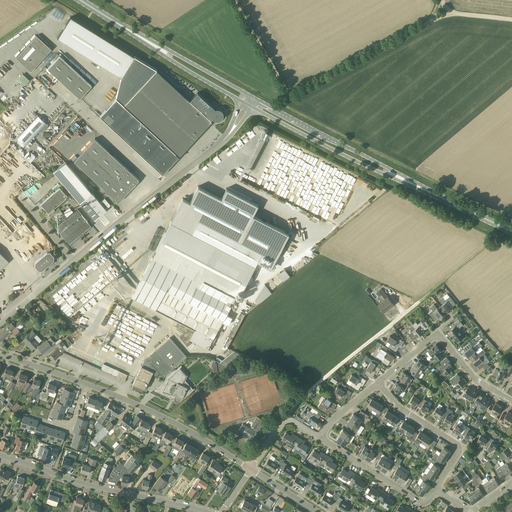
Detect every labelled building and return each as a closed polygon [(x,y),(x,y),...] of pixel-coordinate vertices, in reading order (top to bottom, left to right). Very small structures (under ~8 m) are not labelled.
[(57,38),(121,78),(134,57),(70,17),(57,38)] [(51,49),(36,35),(16,58),(31,71),(51,49)] [(59,56),(47,69),(58,78),(70,65),(59,56)] [(70,65),(58,78),(69,88),(81,76),(70,65)] [(212,121),(210,120),(212,118),(213,119),(214,120),(215,120),(216,121),(217,121),(218,121),(219,120),(220,120),(221,119),(222,118),(222,117),(223,116),(223,115),(223,114),(223,113),(222,112),(222,111),(221,111),(221,110),(220,110),(219,109),(218,109),(217,109),(216,109),(215,109),(197,93),(189,101),(156,70),(152,74),(124,105),(116,98),(115,98),(116,99),(100,116),(162,174),(183,152),(212,121)] [(29,80),(22,74),(17,79),(24,86),(29,80)] [(79,98),(91,85),(81,76),(69,88),(79,98)] [(46,123),(38,116),(17,138),(26,145),(46,123)] [(139,180),(106,149),(95,139),(84,150),(129,191),(139,180)] [(74,161),(118,202),(129,191),(84,150),(74,161)] [(66,162),(39,181),(41,184),(56,174),(80,202),(94,220),(106,210),(91,193),(66,162)] [(358,176),(355,182),(374,191),(376,185),(358,176)] [(132,296),(156,309),(181,322),(178,328),(184,331),(183,334),(179,337),(187,346),(191,342),(190,341),(190,340),(208,349),(218,330),(226,315),(235,296),(238,298),(246,283),(250,276),(255,265),(257,261),(270,268),(288,233),(252,215),(258,205),(226,188),(221,198),(198,186),(190,202),(182,198),(171,222),(145,270),(132,296)] [(59,188),(40,204),(45,209),(48,214),(67,197),(59,188)] [(106,208),(111,205),(106,198),(102,201),(106,208)] [(72,241),(91,226),(77,209),(55,227),(63,236),(66,234),(72,241)] [(0,268),(8,261),(0,251),(0,268)] [(54,256),(50,252),(47,252),(35,261),(35,265),(38,270),(42,270),(48,265),(48,266),(49,266),(48,265),(50,264),(50,263),(54,260),(54,256)] [(284,269),(278,274),(283,281),(289,275),(284,269)] [(271,292),(264,284),(256,297),(260,302),(271,292)] [(381,289),(376,293),(383,301),(378,305),(384,312),(394,304),(388,297),(381,289)] [(449,296),(445,299),(443,297),(439,300),(443,304),(440,307),(446,313),(448,311),(449,311),(452,308),(451,307),(456,304),(450,296),(449,296)] [(446,313),(440,307),(438,309),(434,304),(430,307),(432,309),(428,313),(429,314),(435,321),(439,317),(440,318),(443,315),(446,313)] [(463,325),(458,318),(453,322),(456,326),(448,331),(452,336),(453,336),(458,341),(464,336),(458,328),(463,325)] [(21,323),(19,320),(13,325),(11,322),(4,328),(9,333),(15,327),(16,328),(21,323)] [(430,326),(426,321),(423,323),(419,326),(416,322),(413,325),(420,334),(424,331),(423,330),(426,328),(427,328),(430,326)] [(413,325),(409,328),(411,330),(407,333),(409,334),(406,337),(411,342),(413,339),(415,337),(416,336),(417,337),(420,334),(413,325)] [(17,327),(16,328),(12,331),(17,336),(22,332),(17,327)] [(4,328),(0,332),(0,341),(9,333),(4,328)] [(33,336),(36,334),(33,330),(29,333),(21,341),(24,345),(26,343),(32,349),(34,346),(35,347),(39,343),(33,336)] [(397,337),(395,339),(390,336),(387,340),(391,342),(388,346),(396,351),(400,344),(401,345),(404,341),(397,337)] [(187,356),(172,337),(156,351),(155,350),(146,358),(147,359),(144,361),(142,366),(141,366),(133,384),(133,388),(141,392),(144,390),(148,382),(152,374),(155,376),(159,372),(163,377),(187,356)] [(51,346),(47,340),(38,347),(43,353),(51,346)] [(52,360),(65,350),(62,346),(64,344),(61,341),(57,345),(59,348),(58,349),(57,348),(48,356),(52,360)] [(470,360),(471,359),(471,360),(477,354),(475,351),(479,348),(476,344),(473,346),(470,342),(463,348),(466,352),(465,353),(468,357),(467,358),(470,360)] [(439,351),(441,350),(436,344),(428,350),(433,356),(437,360),(443,356),(439,351)] [(394,356),(387,352),(381,349),(381,348),(376,356),(382,360),(382,361),(388,365),(391,360),(392,360),(394,356)] [(487,357),(484,353),(485,352),(483,349),(477,354),(471,360),(473,362),(472,362),(475,366),(476,365),(480,369),(483,367),(487,363),(484,359),(487,357)] [(450,365),(451,365),(449,362),(450,362),(447,357),(440,363),(443,366),(442,367),(444,370),(443,371),(447,374),(451,371),(451,370),(453,368),(450,365)] [(226,366),(216,360),(215,362),(215,363),(214,364),(214,365),(214,366),(214,367),(214,368),(214,369),(215,369),(215,370),(216,371),(216,372),(217,373),(226,366)] [(376,371),(378,372),(380,368),(375,365),(375,364),(371,361),(366,368),(364,367),(361,371),(372,378),(376,371)] [(426,365),(418,361),(416,364),(415,363),(410,371),(418,376),(426,365)] [(127,375),(103,364),(101,369),(125,380),(127,375)] [(511,365),(509,364),(506,370),(501,368),(500,371),(496,369),(494,375),(503,379),(504,376),(507,378),(510,372),(511,373),(511,365)] [(186,375),(179,368),(181,366),(166,378),(168,378),(162,392),(173,395),(173,393),(175,394),(174,396),(174,397),(174,398),(174,399),(174,400),(175,401),(176,401),(176,402),(177,402),(178,402),(179,402),(179,401),(180,401),(181,400),(182,397),(183,398),(194,388),(193,390),(181,384),(186,375)] [(13,370),(6,368),(4,374),(2,379),(6,380),(6,379),(10,380),(11,376),(13,370)] [(411,377),(403,372),(399,377),(402,379),(400,382),(408,386),(411,381),(409,380),(411,377)] [(23,389),(24,389),(27,383),(25,382),(27,376),(20,373),(18,380),(16,384),(16,386),(23,389)] [(347,382),(358,390),(362,383),(364,384),(366,380),(359,375),(357,378),(356,377),(352,374),(347,382)] [(460,376),(460,377),(457,374),(450,379),(458,389),(467,382),(463,378),(463,379),(460,376)] [(41,380),(34,378),(32,385),(35,386),(31,392),(35,396),(41,389),(38,387),(41,380)] [(15,383),(11,381),(6,388),(10,391),(15,383)] [(402,395),(408,386),(400,382),(398,384),(396,382),(392,388),(402,395)] [(56,386),(49,383),(46,390),(47,390),(46,392),(42,391),(39,399),(46,401),(50,391),(54,392),(56,386)] [(352,392),(345,388),(343,390),(337,386),(335,390),(338,393),(336,397),(343,402),(348,395),(349,396),(352,392)] [(478,391),(474,389),(473,390),(468,387),(463,396),(472,401),(478,391)] [(74,392),(64,388),(62,396),(72,399),(74,392)] [(490,401),(484,397),(484,396),(480,393),(473,403),(480,408),(481,406),(485,408),(490,401)] [(423,398),(418,395),(417,397),(413,395),(409,403),(414,407),(416,404),(418,406),(423,398)] [(62,396),(59,403),(66,405),(69,406),(72,399),(62,396)] [(93,406),(95,400),(89,397),(86,404),(93,406)] [(337,404),(331,401),(332,400),(327,398),(326,400),(322,397),(316,406),(329,414),(333,408),(334,408),(337,404)] [(377,402),(372,398),(369,402),(367,401),(363,407),(365,409),(368,405),(373,409),(377,402)] [(428,401),(423,398),(418,406),(421,407),(419,410),(425,414),(430,406),(427,404),(428,401)] [(102,402),(95,400),(93,406),(99,409),(102,402)] [(16,402),(11,408),(15,412),(18,409),(21,406),(16,402)] [(66,405),(59,403),(57,402),(54,409),(64,412),(66,405)] [(108,415),(109,416),(113,408),(115,406),(110,402),(104,412),(96,421),(95,424),(101,428),(105,421),(108,415)] [(383,411),(384,409),(382,408),(383,406),(377,402),(373,409),(377,411),(375,414),(375,415),(378,416),(379,417),(383,411)] [(502,407),(496,403),(494,405),(491,403),(486,410),(496,416),(502,407)] [(120,409),(115,406),(109,416),(108,415),(105,421),(107,422),(110,418),(111,419),(112,417),(114,419),(120,409)] [(442,418),(447,410),(441,407),(440,409),(437,407),(432,415),(438,418),(439,416),(442,418)] [(54,409),(51,416),(61,419),(64,412),(54,409)] [(300,416),(304,418),(308,420),(307,421),(315,426),(317,422),(315,420),(316,419),(318,420),(322,414),(319,412),(317,414),(314,412),(313,413),(309,410),(306,413),(303,411),(300,416)] [(387,410),(385,413),(383,411),(379,417),(378,420),(382,423),(384,420),(385,421),(386,419),(388,421),(393,414),(387,410)] [(443,422),(448,425),(455,415),(452,413),(447,410),(442,418),(444,419),(443,422)] [(511,416),(510,415),(511,413),(508,411),(505,416),(502,414),(498,421),(503,424),(504,422),(509,425),(511,419),(511,416)] [(365,420),(367,417),(361,413),(359,417),(353,414),(350,418),(359,424),(363,418),(365,420)] [(141,418),(137,415),(132,421),(124,414),(119,421),(131,431),(136,425),(137,423),(141,418)] [(394,430),(399,422),(397,420),(398,418),(393,414),(388,421),(394,424),(391,429),(393,431),(394,430)] [(31,418),(24,416),(20,426),(28,428),(31,418)] [(75,424),(86,428),(88,420),(78,417),(75,424)] [(264,422),(261,420),(262,420),(257,417),(251,426),(250,428),(243,424),(239,430),(249,437),(247,440),(249,441),(249,442),(252,443),(255,437),(257,433),(264,422)] [(34,434),(37,424),(38,421),(31,418),(28,428),(34,431),(34,433),(34,434)] [(361,425),(359,424),(350,418),(347,423),(353,427),(351,430),(356,434),(361,425)] [(146,430),(149,423),(141,419),(139,424),(138,426),(139,427),(137,430),(140,432),(139,434),(145,437),(148,431),(146,430)] [(405,431),(409,424),(403,421),(402,424),(399,422),(394,430),(399,433),(400,432),(403,433),(405,431)] [(114,425),(110,422),(106,427),(109,430),(114,425)] [(462,434),(467,426),(462,423),(460,425),(457,423),(452,431),(458,435),(460,432),(462,434)] [(41,436),(44,426),(37,424),(34,434),(41,436)] [(86,428),(75,424),(73,431),(76,432),(86,436),(86,435),(83,434),(86,428)] [(409,424),(405,431),(408,434),(407,436),(407,438),(410,440),(412,438),(415,432),(413,431),(415,428),(409,424)] [(48,438),(51,428),(44,426),(41,436),(48,438)] [(152,433),(150,436),(157,440),(159,436),(162,430),(155,426),(152,433)] [(472,429),(467,426),(462,434),(465,436),(463,438),(469,441),(474,434),(471,432),(472,429)] [(55,440),(58,430),(51,428),(48,438),(55,440)] [(65,433),(58,430),(55,440),(62,443),(65,433)] [(352,435),(354,436),(356,434),(351,430),(348,434),(343,430),(340,435),(348,440),(352,435)] [(173,435),(166,431),(162,438),(159,444),(163,445),(165,440),(169,442),(173,435)] [(414,440),(413,442),(419,445),(426,435),(420,431),(418,434),(415,432),(412,438),(414,440)] [(76,432),(75,436),(74,439),(84,443),(86,436),(76,432)] [(298,437),(292,434),(291,436),(286,432),(282,439),(288,443),(287,445),(292,448),(294,444),(298,437)] [(348,440),(340,435),(337,440),(345,445),(348,440)] [(428,449),(430,446),(432,443),(429,441),(431,438),(426,435),(419,445),(423,447),(424,444),(427,445),(425,447),(428,449)] [(490,438),(485,435),(484,437),(481,435),(476,443),(482,446),(483,444),(486,446),(490,438)] [(4,436),(3,439),(2,439),(0,444),(0,446),(5,449),(7,445),(9,445),(12,438),(4,436)] [(25,441),(22,440),(22,438),(16,436),(14,442),(17,443),(15,449),(22,451),(25,441)] [(173,444),(172,447),(171,447),(175,448),(178,450),(180,447),(183,441),(177,437),(173,444)] [(303,443),(305,441),(298,437),(294,444),(296,446),(295,448),(304,453),(308,447),(303,443)] [(497,445),(494,443),(495,441),(490,438),(486,446),(488,447),(487,449),(492,453),(497,445)] [(74,439),(71,446),(81,450),(84,443),(74,439)] [(370,449),(365,446),(368,441),(365,439),(363,442),(360,447),(363,449),(360,455),(365,458),(370,449)] [(192,446),(186,442),(183,449),(180,447),(178,450),(176,455),(173,459),(173,460),(177,461),(179,457),(180,457),(181,457),(185,451),(188,453),(192,446)] [(125,449),(120,445),(115,450),(120,454),(125,449)] [(166,456),(171,447),(172,447),(168,445),(163,454),(166,456)] [(199,450),(192,446),(188,453),(192,455),(190,459),(192,460),(192,461),(194,463),(197,458),(195,457),(199,450)] [(50,454),(57,456),(59,450),(49,447),(48,449),(45,447),(41,458),(48,460),(50,454)] [(370,449),(365,458),(369,461),(370,460),(373,455),(376,457),(380,452),(372,447),(371,448),(370,449)] [(451,451),(444,447),(440,452),(447,457),(451,451)] [(502,452),(506,458),(509,462),(511,460),(511,461),(511,456),(510,458),(508,456),(510,454),(506,449),(502,452)] [(327,455),(321,452),(319,454),(314,451),(310,457),(319,462),(318,463),(321,465),(327,455)] [(209,457),(203,452),(198,460),(204,463),(198,472),(200,474),(207,464),(205,463),(209,457)] [(386,460),(381,456),(382,454),(380,452),(376,457),(380,460),(376,465),(381,468),(386,460)] [(432,458),(439,463),(441,461),(444,462),(447,457),(440,452),(439,455),(435,453),(433,456),(432,458)] [(502,452),(498,455),(502,460),(506,458),(502,452)] [(76,456),(69,454),(68,458),(64,457),(61,464),(68,467),(70,461),(74,462),(75,462),(76,456)] [(132,455),(123,465),(128,468),(134,461),(136,458),(132,455)] [(327,455),(321,465),(323,467),(324,466),(333,471),(337,465),(332,461),(333,459),(327,455)] [(91,465),(95,466),(97,460),(90,458),(88,465),(83,463),(80,471),(88,474),(91,465)] [(439,463),(432,458),(430,461),(431,461),(434,463),(430,469),(437,473),(440,467),(438,466),(439,463)] [(222,467),(216,463),(217,462),(213,459),(207,469),(217,475),(222,467)] [(277,465),(280,467),(284,462),(281,459),(278,464),(269,459),(265,465),(274,471),(277,465)] [(159,465),(153,460),(149,466),(155,470),(159,465)] [(386,460),(381,468),(386,471),(389,466),(393,468),(396,463),(394,461),(392,463),(386,460)] [(129,476),(126,476),(129,472),(131,474),(138,465),(134,461),(128,468),(123,474),(122,475),(121,483),(127,485),(129,476)] [(109,468),(110,464),(104,462),(103,466),(102,466),(98,478),(105,480),(109,468)] [(123,474),(128,468),(123,465),(120,462),(110,473),(108,480),(116,482),(122,475),(123,474)] [(294,471),(286,465),(287,463),(284,462),(280,467),(283,469),(281,472),(290,477),(294,471)] [(511,470),(508,465),(506,462),(501,466),(507,474),(511,470)] [(398,479),(403,470),(397,467),(399,464),(396,463),(393,468),(396,470),(392,476),(398,479)] [(501,466),(496,470),(497,472),(501,478),(507,474),(501,466)] [(11,473),(6,470),(6,471),(1,468),(0,469),(0,478),(1,477),(6,481),(11,473)] [(463,476),(466,474),(462,468),(453,475),(457,480),(463,476)] [(355,474),(349,470),(348,472),(343,469),(339,475),(348,481),(349,479),(351,481),(355,474)] [(430,469),(426,474),(425,473),(423,476),(429,480),(431,477),(433,479),(437,473),(430,469)] [(409,478),(412,473),(410,472),(408,474),(403,470),(398,479),(402,482),(406,476),(409,479),(409,478)] [(148,484),(150,484),(152,475),(148,474),(147,480),(143,479),(141,487),(148,488),(148,484)] [(355,474),(351,481),(353,483),(353,484),(361,489),(365,483),(360,480),(361,478),(355,474)] [(5,490),(9,492),(14,484),(22,486),(24,478),(18,476),(16,480),(12,479),(11,482),(10,481),(5,490)] [(229,487),(225,484),(228,479),(223,476),(220,480),(223,482),(218,490),(219,490),(224,494),(229,487)] [(305,483),(308,485),(312,479),(311,479),(308,477),(305,481),(297,476),(293,483),(302,488),(305,483)] [(421,478),(423,479),(420,485),(426,489),(430,484),(427,482),(429,480),(423,476),(421,478)] [(470,479),(468,476),(465,478),(463,476),(457,480),(461,485),(470,479)] [(167,482),(160,477),(154,486),(159,490),(163,485),(164,486),(167,482)] [(182,477),(173,489),(177,492),(184,483),(185,483),(187,480),(182,477)] [(499,484),(494,477),(488,480),(494,488),(499,484)] [(202,487),(205,489),(208,484),(201,480),(198,478),(187,494),(194,498),(202,487)] [(318,495),(322,488),(320,487),(321,484),(312,478),(311,479),(312,479),(308,485),(311,487),(309,489),(318,495)] [(494,488),(488,480),(483,484),(488,492),(494,488)] [(32,490),(36,492),(39,485),(34,482),(32,486),(30,485),(27,492),(23,499),(26,501),(30,494),(32,490)] [(185,483),(184,483),(177,492),(180,494),(181,493),(183,494),(189,486),(185,483)] [(420,485),(417,483),(413,489),(416,491),(423,495),(426,489),(420,485)] [(265,490),(259,486),(256,491),(262,495),(265,490)] [(384,492),(378,488),(376,490),(371,487),(367,493),(376,499),(377,497),(379,499),(384,492)] [(484,495),(480,489),(479,488),(473,491),(475,493),(479,499),(484,495)] [(67,495),(51,489),(50,492),(49,492),(49,494),(48,497),(46,502),(56,505),(58,500),(59,499),(61,500),(65,501),(67,495)] [(475,493),(473,491),(468,495),(473,503),(479,499),(475,493)] [(339,497),(340,495),(335,492),(331,498),(325,494),(321,500),(329,506),(333,501),(336,503),(339,497)] [(384,492),(379,499),(382,500),(381,502),(390,507),(394,501),(389,498),(390,496),(384,492)] [(84,499),(77,497),(76,500),(74,500),(73,502),(71,501),(63,511),(74,511),(76,507),(81,508),(84,499)] [(339,497),(336,503),(339,504),(337,507),(344,511),(345,511),(350,506),(341,501),(342,499),(339,497)] [(267,507),(262,505),(260,508),(269,511),(271,507),(271,506),(274,501),(269,498),(265,504),(268,505),(267,507)] [(95,502),(90,500),(87,509),(84,508),(83,511),(91,511),(92,511),(93,511),(102,511),(106,507),(100,505),(94,503),(95,502)] [(244,500),(241,507),(246,510),(248,511),(254,511),(257,507),(244,500)]
